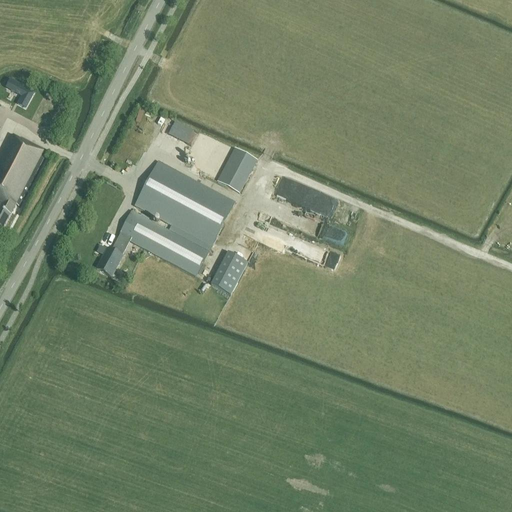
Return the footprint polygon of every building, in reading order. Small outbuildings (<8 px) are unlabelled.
[(15,83),(10,91),(22,98),(18,105),(25,110),(34,94),(15,83)] [(12,107),(7,118),(17,123),(23,113),(12,107)] [(47,153),(21,139),(20,141),(12,136),(0,157),(0,204),(1,206),(0,207),(0,233),(1,234),(16,206),(18,207),(47,153)] [(239,195),(257,162),(235,151),(217,183),(239,195)] [(195,278),(235,204),(158,163),(135,207),(171,227),(169,231),(132,213),(119,237),(111,252),(107,250),(96,271),(111,279),(122,258),(121,258),(129,243),(195,278)] [(333,270),(339,258),(314,247),(309,259),(333,270)] [(230,297),(247,265),(228,254),(211,286),(230,297)]
